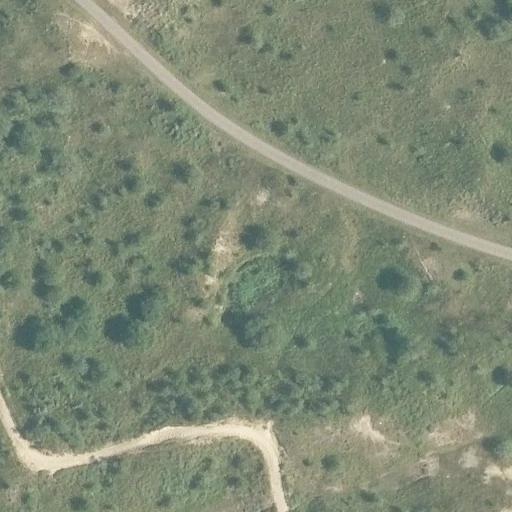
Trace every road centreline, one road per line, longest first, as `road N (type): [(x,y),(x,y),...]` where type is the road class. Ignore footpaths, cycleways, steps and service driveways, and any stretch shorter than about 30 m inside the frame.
road 1 (track): [(511,255),(419,224),(265,150),(206,113),(79,0)]
road 2 (unknown): [(283,511),(267,447),(255,435),(170,432),(48,464),(18,447),(0,402)]
